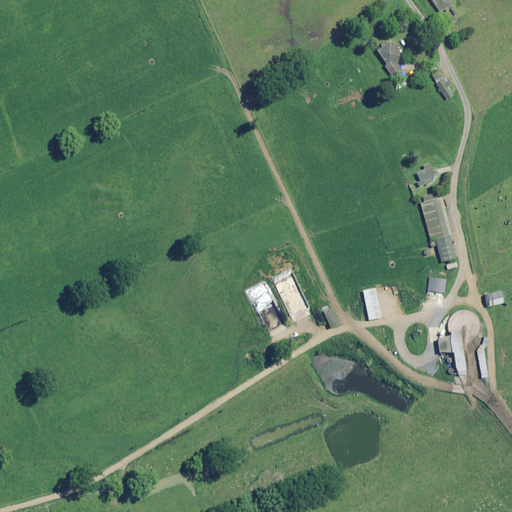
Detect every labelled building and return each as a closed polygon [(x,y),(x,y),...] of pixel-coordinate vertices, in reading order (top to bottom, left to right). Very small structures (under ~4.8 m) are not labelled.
[(450,4),(447,0),(429,0),(439,13),(450,4)] [(455,21),(451,16),(445,22),(449,26),(455,21)] [(401,59),(389,42),(376,51),(385,65),(383,66),(395,83),(406,76),(396,62),(401,59)] [(440,77),(437,72),(430,75),(434,81),(440,77)] [(447,88),(450,86),(447,81),(444,83),(441,80),(434,84),(445,100),(452,96),(447,88)] [(432,173),(428,166),(415,174),(419,181),(415,183),(418,188),(425,184),(426,186),(434,181),(430,174),(432,173)] [(443,216),(438,198),(418,204),(429,240),(433,239),(441,263),(455,259),(442,216),(443,216)] [(247,224),(208,243),(218,262),(256,242),(247,224)] [(337,325),(330,308),(321,312),(329,328),(337,325)] [(437,340),(439,353),(446,359),(448,377),(459,375),(464,374),(458,331),(448,332),(449,338),(437,340)] [(487,377),(482,354),(476,355),(481,378),(487,377)]
